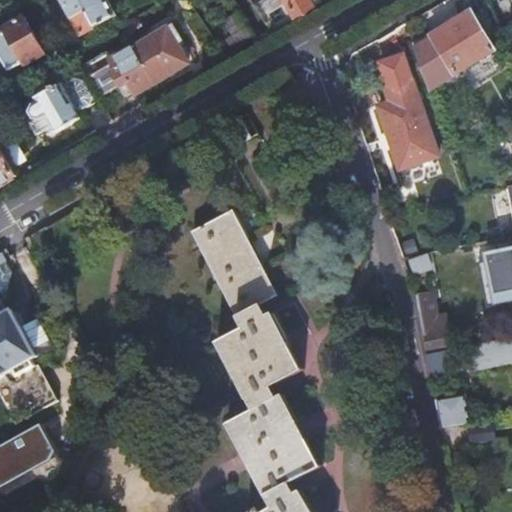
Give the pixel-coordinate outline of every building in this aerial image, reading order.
[(109,0),(63,0),(84,35),(118,16),(109,0)] [(268,33),(313,7),(308,0),(264,0),(252,7),(268,33)] [(478,12),(434,29),(449,72),(494,56),(478,12)] [(255,41),(238,15),(224,23),(233,37),(226,40),(234,52),(255,41)] [(5,33),(0,36),(0,57),(8,71),(22,63),(24,66),(44,54),(24,18),(3,29),(5,33)] [(134,48),(154,84),(188,64),(175,42),(181,38),(173,26),(166,30),(134,48)] [(99,97),(119,85),(125,96),(132,92),(134,95),(154,84),(134,48),(133,47),(111,60),(107,52),(81,67),(99,97)] [(389,104),(377,109),(401,171),(439,157),(402,57),(380,64),(389,89),(384,91),(389,104)] [(66,149),(109,124),(78,75),(35,97),(38,102),(33,105),(30,111),(35,120),(46,114),(66,149)] [(260,109),(233,125),(246,147),(272,131),(260,109)] [(0,186),(16,177),(0,148),(0,186)] [(511,187),(487,193),(496,233),(511,230),(511,187)] [(321,511),(303,479),(329,464),(292,395),(317,380),(281,312),(291,306),(245,221),(205,244),(257,338),(230,354),(269,422),(242,437),(283,511),(321,511)] [(498,263),(487,265),(497,308),(511,304),(511,251),(496,255),(498,263)] [(0,257),(0,297),(10,293),(15,275),(4,255),(0,257)] [(420,294),(431,349),(461,344),(458,329),(451,331),(448,315),(440,317),(435,292),(420,294)] [(420,294),(415,295),(426,350),(431,349),(420,294)] [(0,320),(9,315),(0,297),(0,320)] [(0,395),(16,426),(59,403),(40,366),(37,368),(34,362),(39,359),(23,329),(14,313),(9,315),(0,320),(0,395)] [(40,320),(23,329),(39,359),(56,350),(40,320)] [(448,373),(444,352),(427,356),(431,377),(448,373)] [(442,431),(469,426),(465,406),(438,411),(442,431)] [(56,458),(40,427),(0,448),(0,484),(23,471),(25,475),(56,458)] [(56,458),(25,475),(60,491),(72,465),(56,458)]
